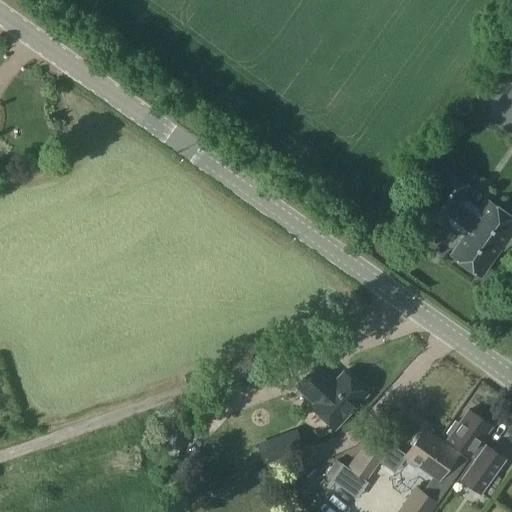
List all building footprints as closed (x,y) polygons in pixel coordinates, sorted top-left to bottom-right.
[(511,88),(499,102),(511,114),(511,88)] [(418,205),(449,226),(474,191),(443,170),(418,205)] [(499,248),(502,250),(511,236),(511,218),(486,201),(469,225),(471,227),(453,254),(481,274),(499,248)] [(312,406),(336,428),(368,393),(345,371),(333,383),(329,379),(330,377),(317,364),(297,385),(316,402),(312,406)] [(474,457),(473,459),(475,460),(461,480),(480,494),(504,459),(480,442),(491,427),(468,411),(448,439),(449,439),(474,457)] [(470,456),(473,459),(474,457),(449,439),(445,444),(425,430),(406,456),(439,479),(454,457),(464,464),(470,456)] [(330,480),(357,499),(392,450),(372,437),(350,468),(342,463),(330,480)] [(432,511),(437,506),(439,503),(416,486),(397,511),(432,511)] [(466,493),(450,499),(454,511),(458,511),(471,508),(466,493)]
